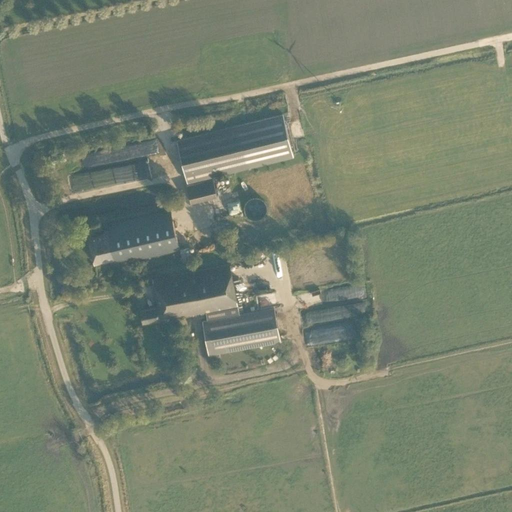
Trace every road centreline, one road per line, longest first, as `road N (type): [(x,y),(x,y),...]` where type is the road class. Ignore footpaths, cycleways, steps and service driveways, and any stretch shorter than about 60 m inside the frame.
road 1 (unclassified): [(118,511),(104,451),(66,381),(45,313),(32,216),(0,118)]
road 2 (track): [(87,420),(116,403),(285,365),(302,351)]
road 3 (unknown): [(32,216),(92,189),(178,172)]
